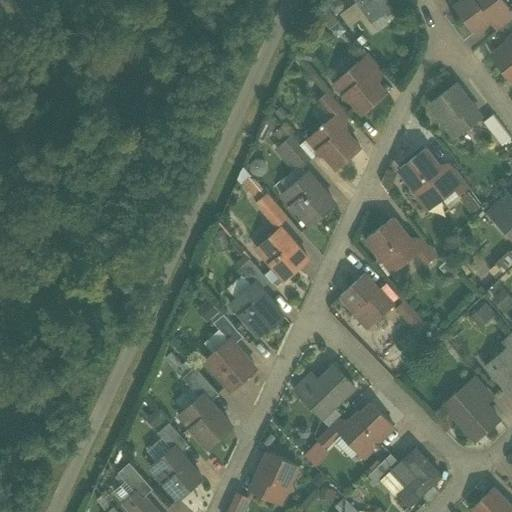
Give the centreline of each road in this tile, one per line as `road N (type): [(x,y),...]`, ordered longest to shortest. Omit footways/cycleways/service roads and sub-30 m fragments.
road 1 (track): [(289,0),(51,511)]
road 2 (residential): [(308,309),(438,26)]
road 3 (residential): [(308,309),(469,474)]
road 4 (residential): [(214,511),(308,309)]
road 5 (residential): [(438,26),(511,121)]
